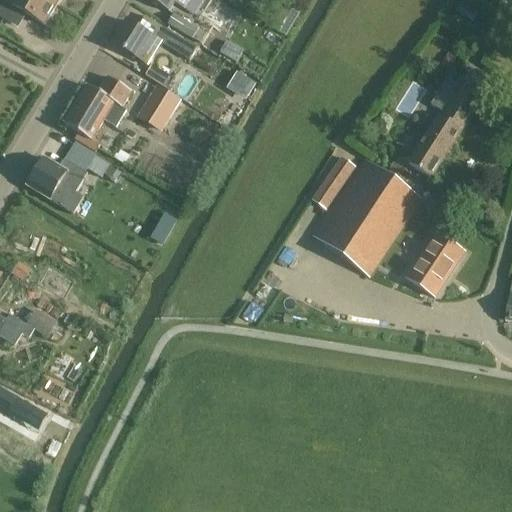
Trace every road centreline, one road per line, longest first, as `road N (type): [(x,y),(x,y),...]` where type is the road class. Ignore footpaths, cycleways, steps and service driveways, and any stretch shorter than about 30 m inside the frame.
road 1 (tertiary): [(0,191),(117,0)]
road 2 (unclassified): [(511,354),(494,337),(493,304),(511,235)]
